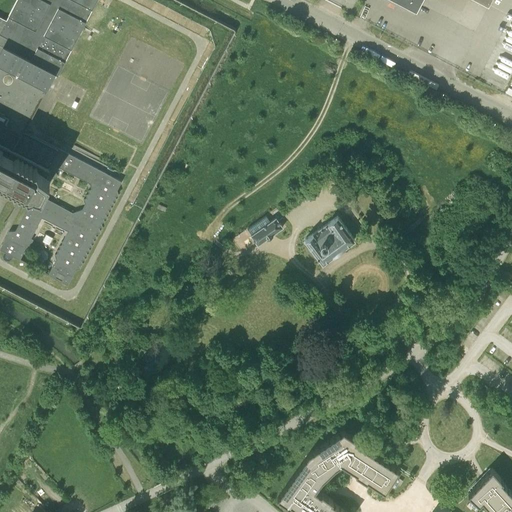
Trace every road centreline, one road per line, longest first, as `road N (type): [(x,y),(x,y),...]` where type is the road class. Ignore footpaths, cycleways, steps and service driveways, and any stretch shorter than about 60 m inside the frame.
road 1 (unclassified): [(111,511),(309,415),(421,349),(473,300),(511,239)]
road 2 (residential): [(511,120),(283,0)]
road 3 (unknown): [(352,36),(373,5),(450,44),(433,79)]
